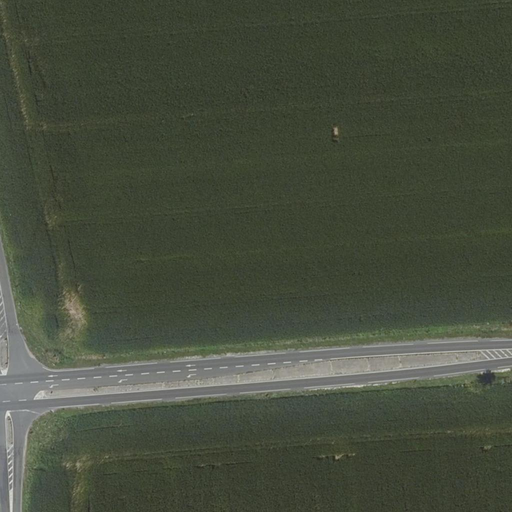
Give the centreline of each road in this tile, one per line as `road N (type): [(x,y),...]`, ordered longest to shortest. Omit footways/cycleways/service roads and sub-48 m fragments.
road 1 (primary): [(6,391),(511,351)]
road 2 (secondary): [(6,391),(11,511)]
